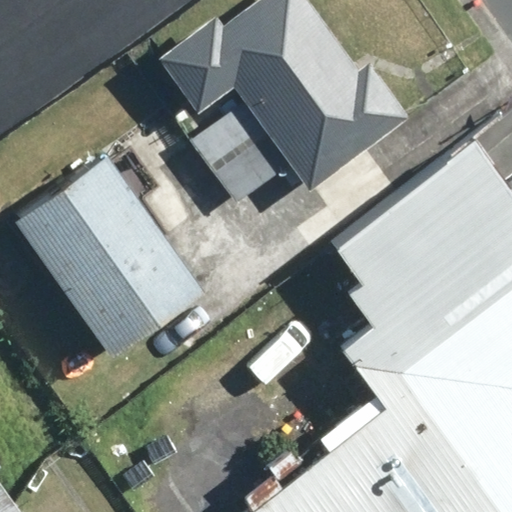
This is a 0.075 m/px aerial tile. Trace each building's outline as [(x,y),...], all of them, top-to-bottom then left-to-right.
[(252,0),(226,20),(214,3),(154,48),(200,109),(181,124),(240,202),(279,172),(294,192),(410,104),(370,51),(358,60),(311,0),(252,0)] [(511,219),(511,488),(481,511),(511,511),(511,177),(479,131),(462,144),(511,219)] [(196,281),(107,143),(21,198),(111,336),(196,281)] [(330,441),(239,511),(481,511),(511,488),(511,219),(462,144),(342,253),(358,278),(344,290),(369,319),(337,344),(380,403),(330,441)] [(0,511),(22,511),(0,483),(0,462),(6,458),(0,450),(0,511)]
